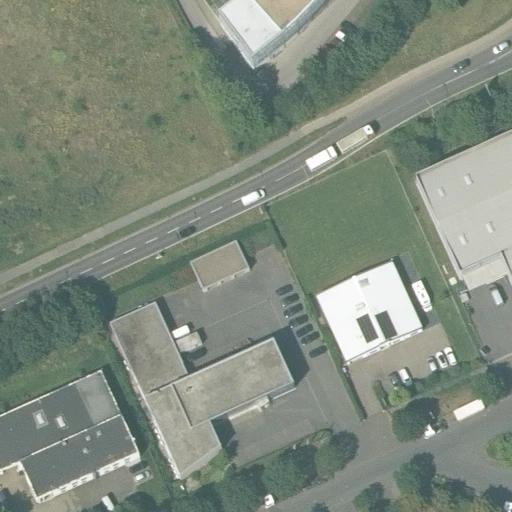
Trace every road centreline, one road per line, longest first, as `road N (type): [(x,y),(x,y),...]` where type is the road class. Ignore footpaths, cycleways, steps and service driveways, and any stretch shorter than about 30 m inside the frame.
road 1 (tertiary): [(511,53),(391,112),(300,169),(0,311)]
road 2 (unknown): [(381,475),(284,307),(263,305),(203,330)]
road 3 (unclassified): [(301,511),(419,457)]
